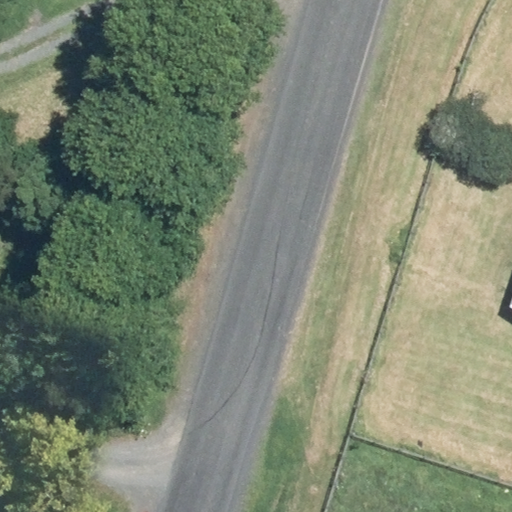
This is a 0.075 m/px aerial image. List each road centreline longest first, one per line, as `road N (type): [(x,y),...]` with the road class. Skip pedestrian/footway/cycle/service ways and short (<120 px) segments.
road 1 (unclassified): [(214,511),(363,0)]
road 2 (unknown): [(0,402),(228,461)]
